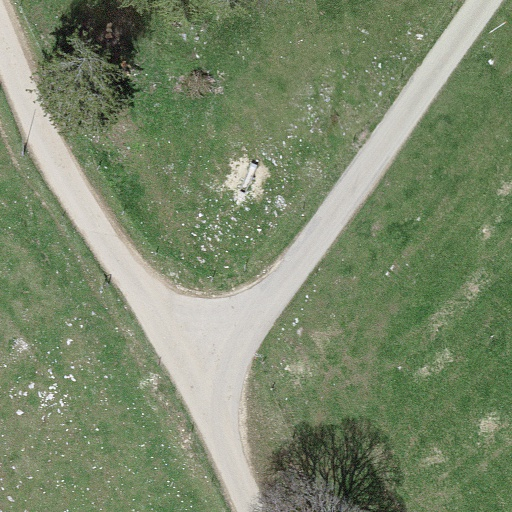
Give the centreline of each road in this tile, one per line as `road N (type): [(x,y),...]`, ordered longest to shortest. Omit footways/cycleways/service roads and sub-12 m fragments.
road 1 (track): [(498,0),(202,413)]
road 2 (track): [(202,413),(158,318),(61,180),(0,39)]
